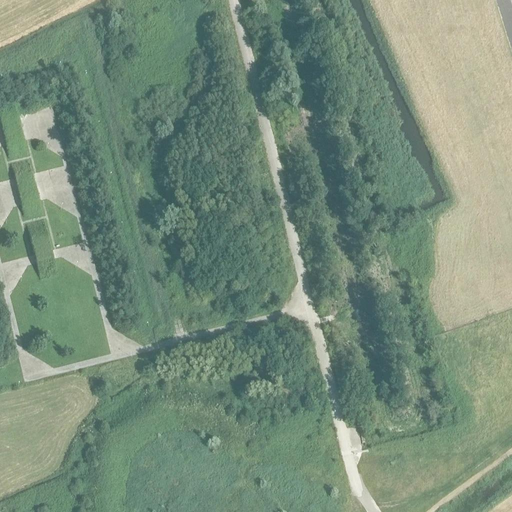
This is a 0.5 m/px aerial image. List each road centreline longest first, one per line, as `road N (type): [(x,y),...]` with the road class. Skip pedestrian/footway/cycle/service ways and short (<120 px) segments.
road 1 (unknown): [(113,354),(55,128)]
road 2 (unknown): [(308,295),(277,318),(113,354)]
road 3 (unknown): [(113,354),(55,373),(40,370),(14,332),(0,276)]
